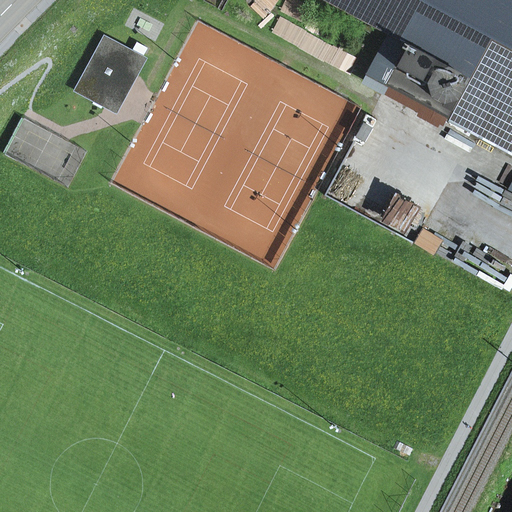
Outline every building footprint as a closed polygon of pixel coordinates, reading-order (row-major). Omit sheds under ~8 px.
[(511,0),(323,0),(388,34),(435,60),(467,77),(445,119),(511,154),(511,0)] [(396,67),(423,82),(435,60),(388,34),(366,76),(385,86),(396,67)] [(105,107),(125,70),(136,75),(145,59),(105,38),(76,91),(105,107)] [(385,86),(445,119),(467,77),(435,60),(423,82),(396,67),(385,86)] [(105,107),(116,113),(136,75),(125,70),(105,107)] [(9,158),(75,184),(89,148),(23,122),(9,158)]
